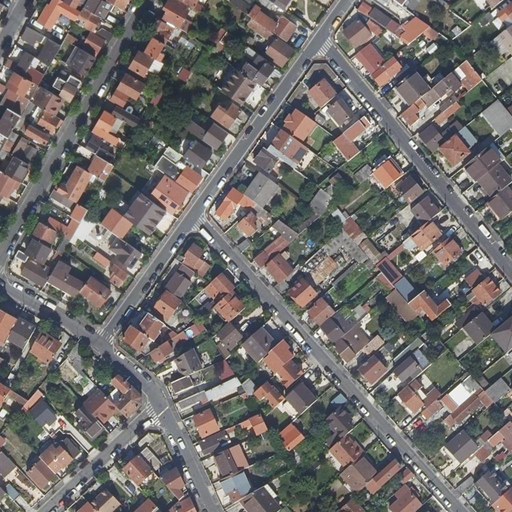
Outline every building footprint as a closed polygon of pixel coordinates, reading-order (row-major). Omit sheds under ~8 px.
[(59,9),(77,19),(78,17),(81,11),(79,9),(66,2),(62,0),(50,0),(54,2),(60,6),(59,9)] [(83,2),(86,4),(87,0),(67,0),(66,2),(79,9),(83,2)] [(102,11),(106,13),(108,10),(104,8),(107,2),(102,0),(87,0),(86,4),(84,6),(100,15),(102,11)] [(123,9),(128,0),(108,0),(109,0),(123,9)] [(180,28),(193,6),(181,0),(169,0),(165,8),(170,11),(165,19),(177,26),(180,28)] [(181,0),(193,6),(202,12),(205,7),(197,3),(198,0),(181,0)] [(273,31),(287,41),(297,27),(283,17),(282,19),(281,20),(277,18),(273,23),(271,21),(270,22),(258,13),(261,10),(256,7),(254,10),(241,0),(226,0),(252,18),(261,25),(272,33),(273,31)] [(259,0),(274,11),(277,6),(268,0),(259,0)] [(268,0),(277,6),(282,10),(289,0),(268,0)] [(452,6),(442,0),(435,0),(448,9),(452,6)] [(489,12),(504,0),(459,0),(457,2),(474,23),(478,20),(489,12)] [(0,11),(1,9),(6,12),(8,8),(3,5),(0,2),(0,11)] [(363,2),(358,10),(369,17),(374,10),(363,2)] [(511,20),(511,3),(503,11),(507,16),(508,15),(511,20)] [(100,20),(102,16),(100,15),(84,6),(81,11),(78,17),(82,20),(80,24),(84,26),(85,24),(94,29),(95,28),(96,26),(99,27),(102,21),(100,20)] [(374,10),(369,17),(372,20),(387,30),(396,36),(405,42),(406,40),(402,37),(404,35),(398,30),(400,27),(374,9),(374,10)] [(448,21),(454,13),(448,9),(442,16),(448,21)] [(494,18),(489,12),(478,20),(483,26),(494,18)] [(247,24),(256,31),(261,25),(252,18),(247,24)] [(166,43),(177,26),(165,19),(164,22),(159,19),(150,34),(154,36),(166,43)] [(359,20),(345,32),(356,47),(362,42),(363,44),(368,40),(367,38),(371,35),(359,20)] [(368,23),(379,36),(383,33),(387,30),(372,20),(368,23)] [(402,37),(406,40),(411,43),(424,32),(429,28),(430,27),(421,21),(414,26),(410,30),(404,35),(402,37)] [(35,44),(41,34),(27,25),(21,36),(35,44)] [(261,25),(256,31),(266,38),(269,39),(270,37),(275,40),(271,47),(265,55),(282,66),(294,50),(277,38),(278,37),(272,33),(261,25)] [(511,25),(498,37),(511,54),(511,25)] [(48,28),(43,35),(50,39),(61,46),(65,39),(66,38),(48,28)] [(220,41),(228,31),(223,28),(216,38),(220,41)] [(437,33),(429,28),(424,32),(434,38),(437,33)] [(102,29),(99,31),(96,33),(110,41),(114,35),(106,30),(105,29),(104,29),(103,29),(102,29)] [(393,40),(396,36),(387,30),(383,33),(393,40)] [(228,31),(220,41),(224,44),(225,45),(233,35),(228,31)] [(92,32),(82,48),(96,56),(105,40),(92,32)] [(78,39),(68,33),(66,38),(65,39),(75,44),(78,39)] [(233,35),(225,45),(228,47),(232,42),(240,47),(243,43),(233,35)] [(161,52),(166,43),(154,36),(145,51),(161,61),(165,54),(161,52)] [(266,43),(271,47),(275,40),(270,37),(269,39),(266,43)] [(50,39),(39,58),(41,59),(47,63),(50,65),(55,56),(61,46),(50,39)] [(216,54),(224,44),(220,41),(213,52),(216,54)] [(356,55),(372,74),(384,64),(386,63),(370,43),(356,55)] [(86,74),(96,56),(82,48),(77,45),(66,62),(86,74)] [(268,63),(269,61),(248,46),(241,56),(245,59),(270,77),(276,69),(268,63)] [(132,68),(146,76),(154,62),(156,64),(158,60),(140,50),(131,67),(132,68)] [(35,69),(41,59),(39,58),(27,51),(15,71),(33,81),(39,85),(45,75),(35,69)] [(385,65),(373,75),(381,85),(397,72),(402,68),(395,60),(393,57),(386,63),(384,64),(385,65)] [(18,64),(8,58),(4,65),(15,71),(18,64)] [(245,59),(238,70),(254,81),(255,80),(264,86),(270,77),(245,59)] [(469,85),(472,89),(483,80),(467,61),(454,72),(464,85),(467,87),(469,85)] [(402,68),(397,72),(403,80),(411,73),(405,66),(402,68)] [(146,76),(132,68),(129,71),(144,80),(146,76)] [(185,68),(176,80),(182,85),(191,73),(185,68)] [(63,69),(59,76),(79,87),(82,81),(63,69)] [(242,105),(251,92),(249,91),(255,82),(254,81),(238,70),(237,69),(221,89),(242,105)] [(15,71),(7,86),(11,89),(24,96),(30,100),(39,85),(33,81),(15,71)] [(395,87),(411,107),(431,91),(415,71),(395,87)] [(511,74),(509,71),(493,84),(500,93),(511,83),(511,74)] [(464,85),(454,72),(452,74),(462,86),(464,85)] [(127,73),(118,88),(130,95),(137,99),(145,83),(127,73)] [(462,86),(452,74),(431,91),(411,107),(410,108),(420,119),(425,115),(426,111),(447,94),(449,97),(462,86)] [(71,100),(79,87),(59,76),(53,86),(62,91),(60,94),(71,100)] [(309,93),(322,108),(337,95),(324,80),(309,93)] [(249,91),(251,92),(257,84),(255,82),(249,91)] [(156,105),(168,89),(161,84),(158,89),(151,102),(156,105)] [(54,114),(63,99),(39,85),(30,100),(35,103),(40,106),(42,107),(54,114)] [(411,107),(395,87),(393,89),(409,109),(410,108),(411,107)] [(124,106),(130,95),(118,88),(112,100),(118,104),(112,114),(118,117),(122,119),(136,127),(141,118),(133,113),(134,110),(133,108),(133,107),(132,106),(131,106),(129,106),(127,109),(121,106),(121,105),(124,106)] [(11,89),(2,104),(9,108),(22,115),(26,108),(30,100),(24,96),(11,89)] [(56,116),(66,100),(63,99),(54,114),(56,116)] [(438,110),(441,115),(453,104),(454,103),(451,99),(438,110)] [(483,112),(502,136),(511,127),(511,115),(507,110),(499,99),(483,112)] [(25,121),(35,103),(30,100),(26,108),(22,115),(20,118),(25,121)] [(341,100),(329,111),(340,125),(353,115),(341,100)] [(227,111),(217,104),(210,114),(229,128),(242,110),(233,104),(227,111)] [(458,109),(453,104),(441,115),(433,121),(437,126),(458,109)] [(57,124),(61,127),(65,120),(56,116),(54,114),(42,107),(37,116),(39,117),(35,123),(52,133),(57,124)] [(9,108),(0,123),(0,131),(5,135),(9,137),(13,130),(20,118),(22,115),(9,108)] [(412,126),(420,119),(410,108),(409,109),(402,115),(412,126)] [(109,132),(118,117),(112,114),(106,110),(93,132),(96,133),(105,138),(123,149),(127,143),(113,135),(109,132)] [(373,119),(368,113),(364,116),(371,125),(375,121),(373,119)] [(153,124),(142,116),(138,123),(149,131),(153,124)] [(371,125),(364,116),(344,133),(351,141),(371,125)] [(109,132),(113,135),(122,119),(118,117),(109,132)] [(216,149),(228,133),(210,120),(208,123),(208,126),(211,127),(208,132),(191,120),(186,127),(216,149)] [(46,143),(51,135),(26,121),(22,129),(46,143)] [(455,124),(441,136),(446,142),(446,143),(455,136),(460,131),(455,124)] [(434,152),(446,142),(441,136),(432,125),(420,135),(434,152)] [(455,136),(467,150),(477,141),(465,127),(460,131),(455,136)] [(9,151),(18,134),(13,130),(9,137),(6,142),(3,148),(9,151)] [(285,157),(297,141),(282,130),(271,147),(285,157)] [(100,147),(105,138),(96,133),(87,148),(91,151),(100,156),(110,161),(112,159),(107,156),(109,152),(100,147)] [(30,140),(22,136),(12,153),(16,155),(20,158),(21,156),(29,161),(33,155),(31,153),(35,147),(28,143),(30,140)] [(469,153),(467,150),(455,136),(446,143),(440,148),(454,165),(469,153)] [(196,140),(184,157),(200,169),(213,152),(196,140)] [(88,157),(91,151),(87,148),(80,144),(76,151),(88,157)] [(177,165),(183,156),(170,147),(164,156),(177,165)] [(465,167),(477,182),(478,182),(480,180),(497,166),(501,162),(488,147),(465,167)] [(9,151),(3,148),(0,152),(0,154),(12,161),(16,155),(12,153),(9,151)] [(270,173),(280,159),(265,148),(255,162),(270,173)] [(20,158),(16,155),(12,161),(6,172),(21,181),(23,182),(28,173),(25,171),(29,163),(20,158)] [(107,165),(112,168),(115,164),(110,161),(100,156),(91,172),(97,175),(100,177),(107,165)] [(369,165),(374,172),(382,166),(377,159),(369,165)] [(374,172),(387,188),(393,183),(398,179),(403,175),(390,159),(382,166),(374,172)] [(93,181),(97,175),(91,172),(83,168),(79,165),(69,182),(67,185),(64,183),(59,180),(55,188),(76,201),(89,179),(93,181)] [(369,165),(355,175),(361,183),(374,172),(369,165)] [(483,188),(493,199),(507,187),(511,184),(497,166),(480,180),(485,187),(483,188)] [(187,167),(177,181),(192,192),(202,178),(187,167)] [(6,172),(0,168),(0,180),(1,181),(0,182),(0,192),(3,194),(6,196),(12,186),(15,187),(16,188),(21,181),(6,172)] [(402,184),(396,188),(409,203),(423,192),(411,177),(413,175),(409,170),(403,175),(398,179),(402,184)] [(262,208),(278,186),(261,173),(245,195),(246,196),(258,205),(259,206),(262,208)] [(93,181),(102,186),(105,180),(100,177),(97,175),(93,181)] [(333,184),(324,191),(338,201),(343,197),(342,197),(350,190),(338,175),(330,181),(333,184)] [(393,183),(396,188),(402,184),(398,179),(393,183)] [(186,195),(189,192),(174,180),(171,184),(186,195)] [(173,213),(186,195),(171,184),(158,202),(173,213)] [(9,198),(15,187),(12,186),(6,196),(9,198)] [(489,203),(503,220),(511,212),(511,192),(507,187),(493,199),(491,201),(489,203)] [(78,205),(72,216),(82,221),(87,213),(89,209),(76,201),(55,188),(51,194),(73,207),(75,204),(78,205)] [(493,199),(483,188),(482,189),(491,201),(493,199)] [(221,207),(229,213),(230,214),(243,196),(234,189),(221,207)] [(321,189),(308,207),(316,213),(320,216),(327,210),(334,204),(338,201),(324,191),(321,189)] [(162,218),(167,211),(141,193),(126,214),(146,229),(156,214),(162,218)] [(243,200),(254,208),(258,205),(246,196),(243,200)] [(410,227),(415,233),(430,220),(440,212),(437,209),(427,197),(411,210),(419,219),(410,227)] [(347,220),(334,204),(327,210),(341,225),(347,220)] [(273,220),(275,217),(262,208),(259,206),(238,225),(245,233),(243,235),(246,238),(256,228),(254,226),(264,217),(269,222),(272,219),(273,220)] [(225,219),(229,213),(221,207),(216,213),(225,219)] [(83,241),(98,221),(87,213),(82,221),(81,222),(80,225),(74,234),(78,237),(83,241)] [(316,213),(295,232),(299,235),(320,216),(316,213)] [(122,238),(134,222),(125,216),(119,225),(108,217),(103,224),(122,238)] [(50,217),(46,224),(56,230),(59,232),(64,235),(68,228),(50,217)] [(367,238),(350,217),(347,220),(341,225),(344,228),(344,229),(358,245),(367,238)] [(68,228),(64,235),(66,236),(72,239),(74,234),(80,225),(72,220),(68,228)] [(253,261),(261,269),(299,235),(295,232),(279,220),(272,226),(283,234),(253,261)] [(442,234),(430,220),(415,233),(403,242),(415,256),(442,234)] [(47,245),(56,230),(46,224),(42,222),(33,237),(36,238),(47,245)] [(102,239),(113,247),(120,237),(109,229),(102,239)] [(333,239),(332,238),(301,267),(308,275),(330,256),(343,244),(357,260),(359,263),(361,261),(367,256),(358,245),(344,229),(333,239)] [(51,247),(59,232),(56,230),(47,245),(51,247)] [(56,247),(55,249),(63,254),(70,242),(72,239),(66,236),(59,249),(56,247)] [(132,268),(142,253),(120,237),(113,247),(112,248),(120,254),(118,258),(132,268)] [(462,252),(450,237),(434,251),(446,265),(462,252)] [(43,263),(52,248),(51,247),(47,245),(36,238),(27,254),(30,255),(43,263)] [(385,258),(367,238),(358,245),(367,256),(372,261),(376,265),(385,258)] [(239,247),(243,252),(252,244),(248,239),(239,247)] [(206,262),(200,258),(205,251),(194,244),(184,259),(185,260),(183,264),(196,274),(197,273),(199,270),(199,271),(206,262)] [(102,246),(98,252),(111,261),(114,256),(102,246)] [(486,256),(479,246),(468,255),(475,265),(486,256)] [(26,262),(30,255),(27,254),(20,249),(16,256),(26,262)] [(107,266),(111,261),(98,252),(95,256),(107,266)] [(279,282),(273,288),(278,294),(288,284),(286,281),(283,279),(293,270),(279,255),(265,267),(279,282)] [(308,275),(303,279),(312,289),(339,266),(330,256),(308,275)] [(366,266),(372,261),(367,256),(361,261),(366,266)] [(403,276),(386,257),(385,258),(376,265),(381,272),(392,285),(403,276)] [(48,280),(77,296),(81,290),(86,284),(68,274),(72,268),(59,260),(54,270),(48,280)] [(331,284),(334,286),(359,263),(357,260),(331,284)] [(22,273),(44,286),(54,269),(45,264),(42,268),(29,261),(22,273)] [(203,277),(211,266),(206,262),(199,271),(199,270),(197,273),(203,277)] [(112,280),(120,286),(128,274),(121,268),(115,264),(112,268),(115,271),(111,276),(113,278),(112,280)] [(191,279),(195,273),(182,264),(178,270),(191,279)] [(466,279),(473,287),(485,277),(479,269),(466,279)] [(176,273),(165,290),(167,292),(180,300),(191,284),(176,273)] [(225,277),(222,273),(210,284),(207,287),(220,301),(232,291),(235,288),(231,284),(234,281),(229,274),(225,277)] [(112,291),(91,276),(86,284),(81,290),(101,305),(112,291)] [(473,291),(479,298),(495,285),(489,278),(473,291)] [(317,294),(312,289),(303,279),(290,292),(303,306),(317,294)] [(77,296),(48,280),(47,282),(68,294),(65,298),(72,302),(77,296)] [(479,298),(482,301),(485,305),(501,293),(495,285),(479,298)] [(399,302),(404,298),(396,289),(391,293),(399,302)] [(417,289),(405,299),(409,304),(421,294),(417,289)] [(215,306),(230,322),(246,307),(232,291),(220,301),(215,306)] [(169,320),(181,302),(180,300),(167,292),(154,309),(169,320)] [(437,308),(424,292),(421,294),(409,304),(418,315),(427,325),(451,305),(447,300),(437,308)] [(316,320),(320,326),(334,313),(320,298),(314,303),(316,305),(308,312),(312,316),(308,319),(312,323),(316,320)] [(457,323),(462,329),(464,327),(481,313),(476,307),(457,323)] [(19,319),(0,308),(0,339),(6,343),(19,319)] [(464,327),(478,344),(496,330),(482,313),(481,313),(464,327)] [(152,341),(164,325),(148,314),(137,330),(152,341)] [(343,333),(344,335),(351,329),(337,314),(322,327),(335,341),(343,333)] [(511,334),(505,326),(511,320),(511,316),(496,330),(511,349),(511,334)] [(36,327),(19,319),(6,343),(22,352),(36,327)] [(241,336),(229,323),(211,338),(215,345),(222,338),(229,347),(241,336)] [(418,347),(434,333),(428,326),(412,341),(418,347)] [(142,350),(141,352),(146,356),(150,353),(160,346),(152,341),(137,330),(132,327),(124,340),(132,345),(133,344),(142,350)] [(368,343),(353,327),(351,329),(344,335),(340,338),(341,339),(333,346),(347,362),(368,343)] [(243,344),(258,362),(277,346),(261,328),(243,344)] [(59,342),(41,331),(30,351),(48,363),(55,354),(52,352),(59,342)] [(186,339),(181,332),(178,335),(167,342),(172,349),(186,339)] [(290,360),(294,357),(288,350),(290,348),(284,341),(270,354),(274,359),(269,364),(277,373),(277,372),(282,367),(290,360)] [(412,341),(392,358),(398,365),(418,347),(412,341)] [(173,351),(172,349),(167,342),(160,346),(150,353),(156,362),(173,351)] [(77,356),(85,347),(79,343),(68,355),(69,356),(75,363),(82,370),(87,364),(77,356)] [(142,350),(133,344),(132,345),(141,352),(142,350)] [(409,356),(410,357),(413,360),(426,347),(423,344),(419,348),(409,356)] [(175,360),(183,378),(202,369),(192,349),(175,360)] [(384,368),(373,355),(358,369),(369,382),(371,380),(373,382),(385,371),(383,368),(384,368)] [(73,365),(75,363),(69,356),(54,372),(61,379),(60,380),(64,385),(75,373),(71,368),(73,365)] [(419,367),(413,360),(410,357),(394,372),(403,381),(419,367)] [(220,380),(232,375),(226,360),(214,365),(220,380)] [(287,388),(303,374),(290,360),(282,367),(277,372),(283,378),(280,380),(287,388)] [(84,377),(86,374),(82,370),(75,363),(73,365),(84,377)] [(404,382),(407,385),(415,378),(426,368),(423,365),(404,382)] [(471,367),(467,371),(475,380),(479,376),(471,367)] [(458,403),(452,408),(454,411),(480,387),(475,380),(467,371),(461,377),(470,388),(468,390),(461,384),(450,394),(458,403)] [(199,372),(173,384),(178,394),(193,387),(190,380),(200,375),(199,372)] [(10,373),(4,385),(9,388),(10,389),(16,376),(10,373)] [(491,386),(481,374),(479,376),(475,380),(480,387),(481,388),(485,391),(491,386)] [(123,395),(122,394),(120,396),(121,397),(114,404),(128,418),(142,404),(142,397),(131,386),(118,375),(113,381),(118,386),(125,394),(123,395)] [(235,388),(241,385),(238,380),(236,377),(204,392),(179,402),(182,409),(201,401),(203,404),(235,389),(235,388)] [(449,394),(445,398),(447,400),(446,401),(452,408),(458,403),(450,394),(461,384),(468,390),(470,388),(461,377),(446,390),(449,394)] [(423,404),(427,408),(441,395),(435,388),(421,401),(414,394),(423,386),(415,378),(407,385),(398,394),(414,412),(423,404)] [(510,390),(500,378),(491,386),(485,391),(494,402),(495,403),(510,390)] [(258,390),(248,379),(242,385),(244,389),(246,392),(249,397),(253,394),(254,393),(258,390)] [(0,399),(9,388),(4,385),(0,382),(0,399)] [(271,387),(266,382),(258,390),(254,393),(261,400),(266,395),(272,402),(270,404),(274,409),(284,400),(284,399),(273,386),(271,387)] [(308,390),(303,384),(287,399),(301,414),(317,400),(308,390)] [(383,391),(377,385),(368,394),(374,400),(383,391)] [(125,394),(118,386),(116,387),(122,394),(123,395),(125,394)] [(8,394),(11,389),(10,389),(9,388),(0,399),(0,404),(1,405),(8,394)] [(452,415),(451,414),(444,420),(450,427),(457,421),(459,423),(481,403),(483,402),(488,407),(494,402),(485,391),(481,388),(474,395),(452,415)] [(8,394),(25,406),(29,401),(11,389),(8,394)] [(27,410),(42,393),(39,389),(29,401),(25,406),(24,407),(27,410)] [(232,394),(234,398),(242,394),(246,392),(244,389),(232,394)] [(310,389),(308,390),(317,400),(319,399),(310,389)] [(249,397),(246,392),(242,394),(247,402),(251,399),(249,397)] [(332,402),(338,409),(347,400),(341,394),(332,402)] [(442,406),(446,401),(447,400),(445,398),(442,394),(441,395),(427,408),(422,412),(423,413),(428,419),(442,406)] [(41,402),(30,413),(42,426),(54,415),(41,402)] [(92,440),(105,428),(84,405),(76,414),(83,422),(79,426),(92,440)] [(326,443),(331,448),(347,434),(351,431),(346,425),(348,423),(351,419),(341,408),(327,421),(337,432),(326,443)] [(220,429),(211,410),(195,418),(205,436),(220,429)] [(253,425),(258,435),(267,431),(260,416),(242,424),(244,429),(253,425)] [(300,422),(297,418),(276,437),(282,447),(284,445),(289,451),(304,438),(294,427),(300,422)] [(510,441),(506,444),(511,450),(511,449),(511,423),(511,422),(494,436),(486,443),(480,448),(469,458),(471,460),(471,461),(476,456),(481,462),(482,463),(492,455),(490,453),(496,448),(494,446),(506,436),(510,441)] [(476,444),(463,429),(457,435),(458,436),(445,448),(457,460),(476,444)] [(200,442),(201,445),(203,450),(205,455),(221,447),(220,444),(229,439),(225,430),(200,442)] [(481,438),(486,443),(494,436),(489,431),(481,438)] [(330,450),(347,468),(361,455),(365,452),(359,445),(358,447),(347,434),(331,448),(330,450)] [(60,445),(73,459),(80,452),(66,439),(60,445)] [(73,459),(60,445),(57,441),(40,457),(43,460),(55,472),(62,465),(64,467),(73,459)] [(457,460),(461,465),(469,458),(480,448),(476,444),(457,460)] [(242,454),(238,445),(216,455),(226,479),(242,471),(236,457),(242,454)] [(1,452),(3,450),(0,447),(0,471),(4,476),(17,465),(10,457),(8,459),(1,452)] [(147,448),(139,455),(139,456),(153,471),(154,472),(160,467),(155,462),(158,460),(147,448)] [(299,457),(293,449),(287,455),(292,463),(299,457)] [(236,457),(242,471),(249,468),(242,454),(236,457)] [(213,457),(223,480),(226,479),(216,455),(213,457)] [(340,474),(358,493),(358,492),(367,484),(379,474),(361,455),(347,468),(340,474)] [(137,486),(153,471),(139,456),(123,470),(137,486)] [(275,465),(271,457),(251,467),(255,474),(275,465)] [(42,488),(56,474),(55,472),(43,460),(28,474),(42,488)] [(367,484),(371,488),(374,492),(402,468),(394,460),(379,474),(367,484)] [(304,464),(297,470),(302,475),(308,469),(304,464)] [(397,478),(404,485),(405,484),(413,477),(414,475),(408,468),(397,478)] [(178,490),(185,486),(177,469),(160,479),(179,501),(184,497),(178,490)] [(493,503),(509,489),(491,469),(476,482),(493,503)] [(231,496),(234,504),(239,502),(243,499),(253,493),(250,487),(247,488),(244,481),(247,480),(242,471),(226,479),(223,480),(221,481),(228,497),(231,496)] [(457,488),(462,494),(475,482),(470,477),(457,488)] [(9,484),(3,489),(5,492),(14,501),(20,496),(9,484)] [(362,496),(371,488),(367,484),(358,492),(362,496)] [(410,490),(405,484),(404,485),(394,494),(399,500),(390,508),(393,511),(415,511),(422,506),(415,499),(418,496),(412,488),(410,490)] [(276,497),(267,485),(261,488),(272,501),(276,497)] [(508,511),(511,509),(511,486),(509,489),(493,503),(500,511),(508,511)] [(253,511),(278,511),(280,511),(272,501),(261,488),(253,493),(243,499),(253,511)] [(113,511),(121,505),(106,489),(90,504),(97,511),(113,511)] [(196,511),(188,493),(184,497),(179,501),(167,511),(196,511)] [(247,511),(253,511),(243,499),(239,502),(247,511)] [(365,511),(354,499),(341,511),(342,511),(365,511)] [(149,500),(136,511),(161,511),(159,509),(149,500)] [(97,511),(90,504),(89,503),(79,511),(97,511)]
